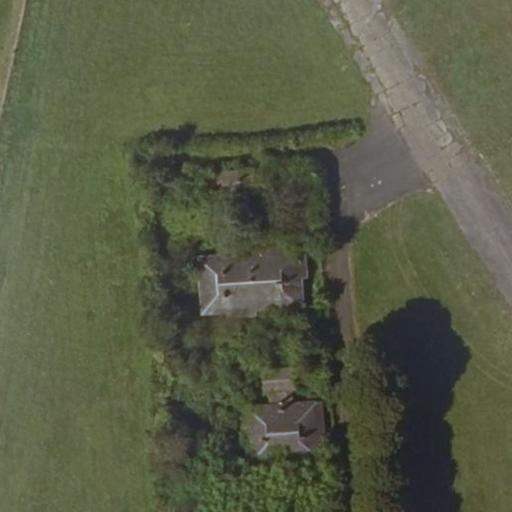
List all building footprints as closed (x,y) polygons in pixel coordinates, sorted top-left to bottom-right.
[(265,186),(265,169),(219,173),(221,195),(253,193),(252,187),(265,186)] [(214,173),(206,174),(207,190),(215,189),(214,173)] [(303,276),(301,246),(294,247),(295,276),(303,276)] [(295,276),(294,247),(262,248),(262,255),(199,258),(201,311),(297,306),(295,276)] [(295,390),(295,367),(261,370),(262,392),(268,392),(268,406),(247,407),(248,438),(249,459),(316,456),(314,435),(312,403),(291,404),(291,390),(295,390)] [(321,434),(319,402),(312,403),(314,435),(321,434)] [(248,438),(247,407),(240,408),(240,438),(248,438)]
